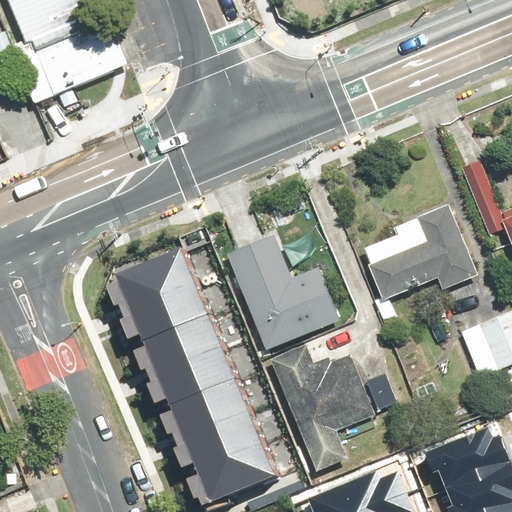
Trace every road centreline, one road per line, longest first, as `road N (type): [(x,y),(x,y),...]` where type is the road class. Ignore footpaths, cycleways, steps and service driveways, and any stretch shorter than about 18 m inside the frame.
road 1 (secondary): [(245,114),(511,2)]
road 2 (residential): [(9,255),(113,511)]
road 3 (secondary): [(260,151),(9,255)]
road 4 (secondary): [(511,47),(260,151)]
road 5 (secondary): [(0,215),(245,114)]
road 6 (residential): [(199,0),(245,114)]
